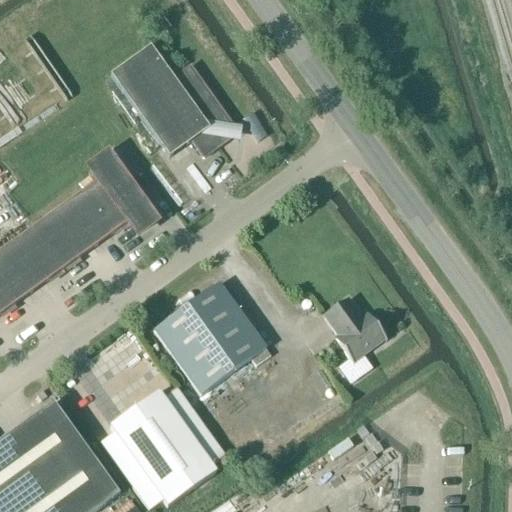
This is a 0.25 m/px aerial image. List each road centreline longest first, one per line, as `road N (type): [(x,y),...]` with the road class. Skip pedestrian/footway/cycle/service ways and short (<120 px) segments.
road 1 (unclassified): [(357,134),(0,390)]
road 2 (unclassified): [(511,365),(496,329),(357,134)]
road 3 (unclassified): [(357,134),(260,0)]
